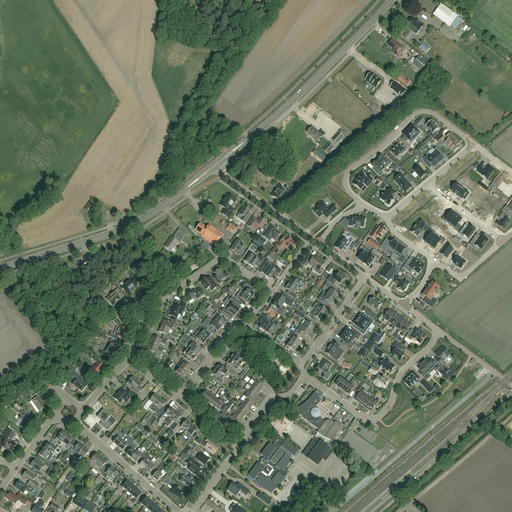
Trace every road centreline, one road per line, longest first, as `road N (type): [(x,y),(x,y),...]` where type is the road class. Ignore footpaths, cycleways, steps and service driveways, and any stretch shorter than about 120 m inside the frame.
road 1 (secondary): [(0,268),(118,231),(217,164)]
road 2 (secondary): [(217,164),(391,0)]
road 3 (residential): [(302,375),(371,422),(441,333)]
road 4 (residential): [(473,143),(434,114),(414,113),(346,174),(362,205)]
road 5 (track): [(511,416),(400,511)]
road 6 (residential): [(175,511),(75,421)]
road 7 (residential): [(318,243),(217,164)]
